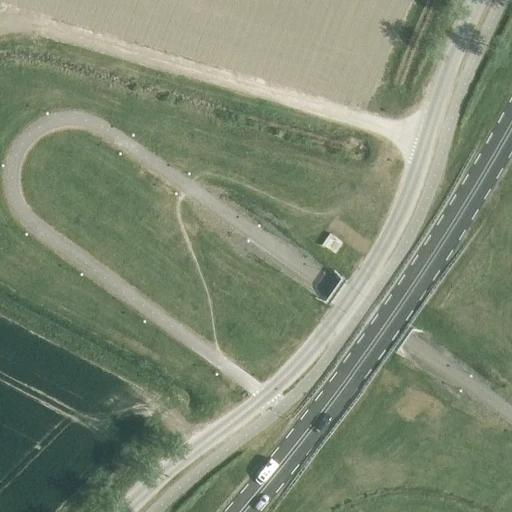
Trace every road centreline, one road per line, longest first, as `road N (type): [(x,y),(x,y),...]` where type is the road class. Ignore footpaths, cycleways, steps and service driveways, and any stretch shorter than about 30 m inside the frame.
road 1 (unclassified): [(425,141),(363,281),(313,347),(126,511)]
road 2 (primary): [(511,124),(402,302),(240,511)]
road 3 (unclassified): [(425,141),(47,29)]
road 4 (unclassified): [(477,0),(425,141)]
